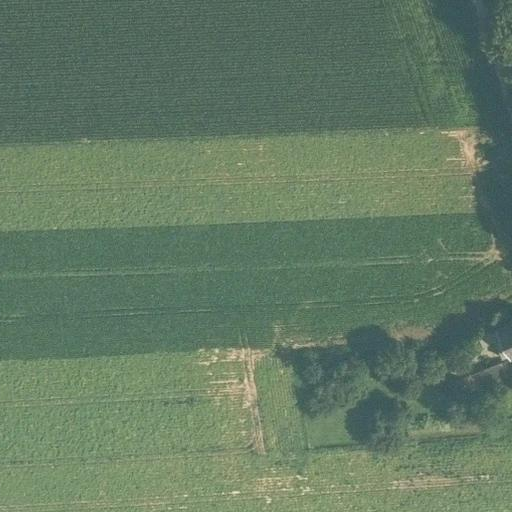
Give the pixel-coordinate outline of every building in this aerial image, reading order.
[(511,354),(511,320),(496,328),(510,356),(511,354)] [(496,328),(477,337),(482,349),(493,343),(501,360),(510,356),(496,328)] [(499,364),(478,374),(483,387),(485,386),(504,378),(505,377),(499,364)] [(478,374),(469,377),(474,391),(483,387),(478,374)] [(504,378),(485,386),(490,397),(509,388),(504,378)]
